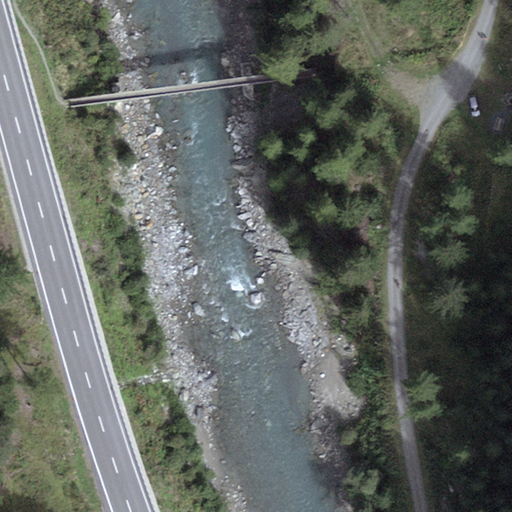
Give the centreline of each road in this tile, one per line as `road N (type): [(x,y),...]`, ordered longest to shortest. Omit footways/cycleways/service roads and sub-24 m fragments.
road 1 (primary): [(0,63),(132,511)]
road 2 (track): [(421,511),(399,361),(395,249),(405,177),(440,95)]
